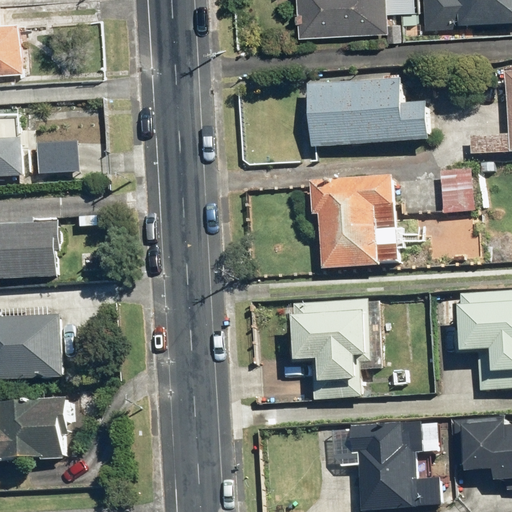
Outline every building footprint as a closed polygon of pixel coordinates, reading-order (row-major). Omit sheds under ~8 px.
[(391,37),(391,18),(419,17),(418,0),(300,0),(302,39),(391,37)] [(511,0),(425,0),(427,31),(511,25),(511,0)] [(0,82),(26,81),(24,30),(4,31),(3,8),(0,8),(0,82)] [(509,138),(473,140),(474,159),(511,156),(511,70),(505,71),(509,138)] [(433,146),(431,108),(408,110),(407,82),(309,88),(313,153),(433,146)] [(0,185),(27,185),(27,150),(1,151),(0,117),(0,116),(0,185)] [(475,174),(444,175),(445,218),(476,218),(475,174)] [(323,273),(401,270),(400,252),(406,252),(406,235),(400,235),(398,184),(314,188),(315,221),(321,220),(323,273)] [(0,288),(61,288),(60,233),(0,234),(0,288)] [(511,394),(511,295),(464,294),(462,361),(484,361),(482,394),(511,394)] [(357,389),(357,365),(365,364),(365,375),(384,374),(382,306),(296,307),(297,367),(319,367),(320,390),(357,389)] [(0,387),(66,386),(64,321),(0,322),(0,387)] [(0,459),(60,457),(59,418),(64,418),(63,397),(28,398),(0,399),(0,459)] [(506,423),(457,422),(455,468),(466,468),(465,477),(496,478),(496,487),(511,487),(511,435),(506,435),(506,423)] [(444,511),(445,486),(419,485),(419,458),(442,459),(443,430),(354,428),(354,446),(362,446),(360,511),(444,511)]
